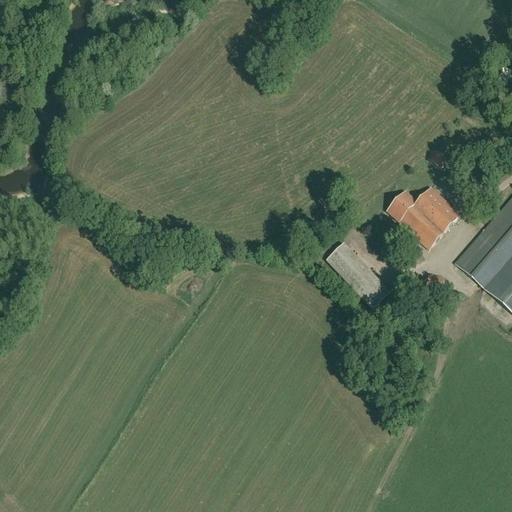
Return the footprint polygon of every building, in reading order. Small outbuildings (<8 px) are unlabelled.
[(434,152),(427,160),(440,171),(447,163),(434,152)] [(402,197),(444,235),(460,218),(430,191),(417,205),(405,194),(402,197)] [(444,235),(402,197),(387,214),(428,252),(444,235)] [(511,315),(511,200),(455,266),(488,294),(511,315)] [(326,263),(372,313),(390,296),(344,246),(326,263)] [(426,291),(441,294),(444,280),(428,277),(426,291)]
